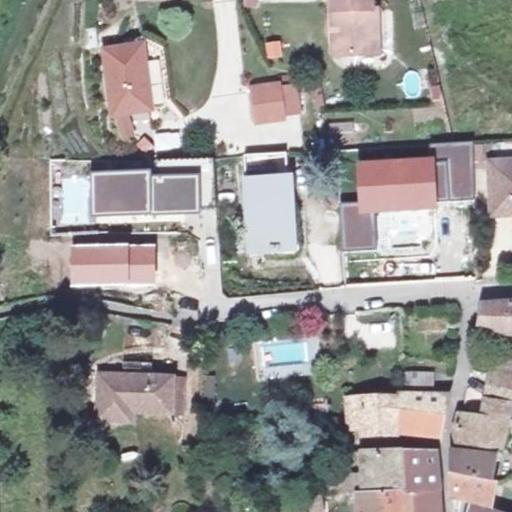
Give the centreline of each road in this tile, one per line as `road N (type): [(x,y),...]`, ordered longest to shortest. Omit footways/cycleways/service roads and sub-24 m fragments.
road 1 (residential): [(446,511),(441,455),(478,299)]
road 2 (residential): [(478,299),(276,320)]
